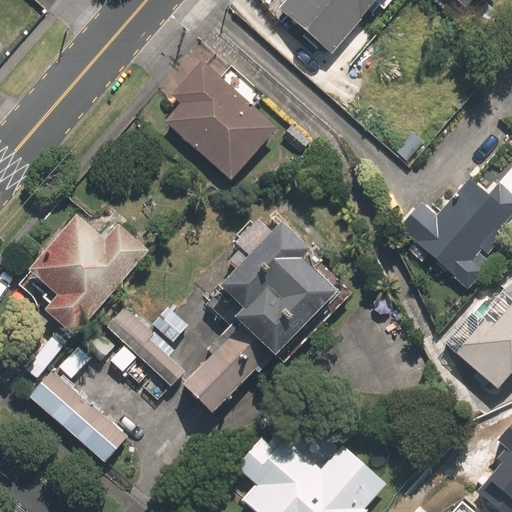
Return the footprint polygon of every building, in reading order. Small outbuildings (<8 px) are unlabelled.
[(332,56),(386,103),(452,27),(421,0),(365,0),(342,27),(350,35),(332,56)] [(451,0),(464,11),(473,0),(451,0)] [(264,99),(211,54),(168,104),(174,109),(157,129),(226,187),(273,132),(252,114),(264,99)] [(406,127),(364,91),(343,115),(385,151),(406,127)] [(408,130),(390,151),(407,165),(425,144),(408,130)] [(420,204),(395,233),(464,293),(489,264),(486,261),(503,240),(495,233),(511,213),(511,151),(503,144),(438,220),(420,204)] [(40,315),(71,342),(148,255),(117,227),(102,244),(75,219),(25,276),(53,301),(40,315)] [(280,372),(350,301),(277,228),(265,240),(252,228),(228,253),(232,257),(221,268),(230,277),(211,297),(234,320),(227,327),(233,334),(177,391),(206,419),(251,374),(256,379),(271,364),(280,372)] [(469,316),(442,348),(508,402),(511,397),(511,285),(480,324),(469,316)] [(123,310),(103,331),(171,390),(185,375),(149,343),(154,337),(123,310)] [(93,331),(79,346),(100,364),(113,349),(93,331)] [(51,374),(26,401),(102,467),(126,440),(51,374)] [(511,465),(511,445),(479,414),(445,450),(489,490),(511,465)] [(368,511),(388,490),(340,450),(320,473),(283,441),(278,447),(270,439),(264,446),(259,441),(233,472),(252,488),(238,504),(246,511),(368,511)]
